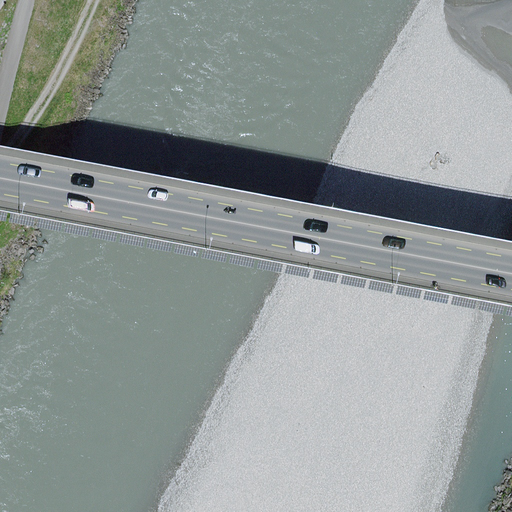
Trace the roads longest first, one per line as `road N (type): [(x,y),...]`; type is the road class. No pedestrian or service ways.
road 1 (secondary): [(0,177),(306,235)]
road 2 (primary): [(306,235),(511,274)]
road 3 (track): [(92,0),(0,180)]
